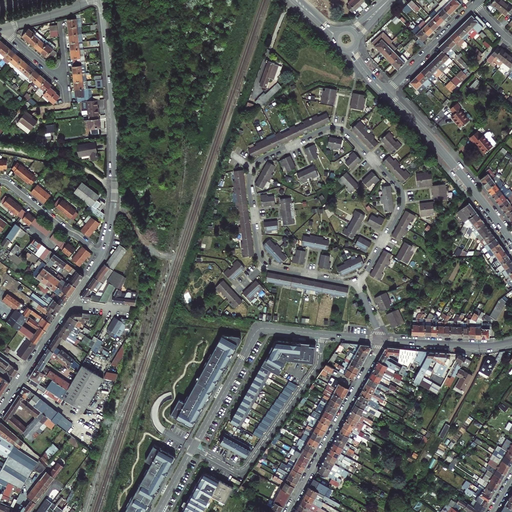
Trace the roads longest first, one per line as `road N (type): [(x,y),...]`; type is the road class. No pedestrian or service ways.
road 1 (residential): [(402,196),(339,127),(263,156),(248,182),(264,263)]
road 2 (residential): [(100,0),(113,127),(113,199),(101,254)]
road 3 (residential): [(193,448),(246,469),(315,371),(323,335)]
road 4 (residential): [(193,448),(257,332),(323,335)]
road 5 (residential): [(287,511),(380,340)]
road 6 (residential): [(385,93),(511,241)]
road 7 (residential): [(511,341),(380,340)]
road 8 (residential): [(69,303),(0,409)]
road 9 (residential): [(474,4),(385,93)]
road 10 (residential): [(101,254),(0,181)]
